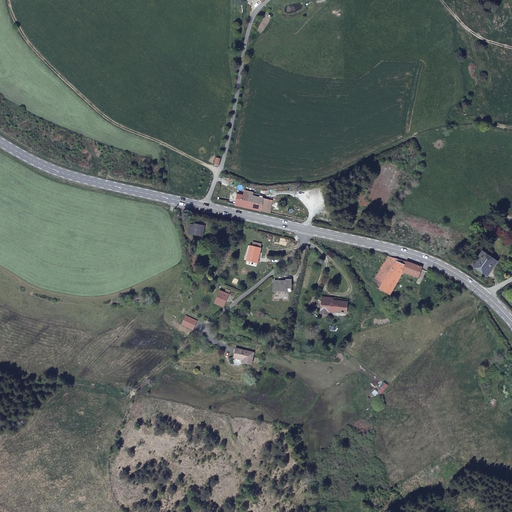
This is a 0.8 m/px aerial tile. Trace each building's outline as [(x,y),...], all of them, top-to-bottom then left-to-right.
[(237,195),(235,205),(270,213),(273,201),(251,197),(253,193),(245,191),(244,197),(237,195)] [(194,227),(191,226),(189,234),(201,237),(203,228),(202,228),(203,224),(199,223),(198,225),(194,224),(194,227)] [(249,249),(245,248),(243,254),(246,254),(244,262),(253,264),(258,245),(250,243),(249,249)] [(493,263),(482,256),(475,265),(482,270),(485,267),(488,270),(493,263)] [(417,278),(421,268),(405,262),(386,257),(373,280),(372,281),(380,286),(378,289),(390,296),(403,273),(417,278)] [(290,283),(274,282),(274,291),(285,291),(286,288),(289,288),(290,283)] [(228,295),(220,291),(214,303),(222,306),(228,295)] [(345,310),(346,304),(332,302),(320,300),(318,313),(326,314),(327,312),(342,314),(343,309),(345,310)] [(232,349),(230,358),(239,359),(238,362),(247,364),(249,352),(232,349)]
